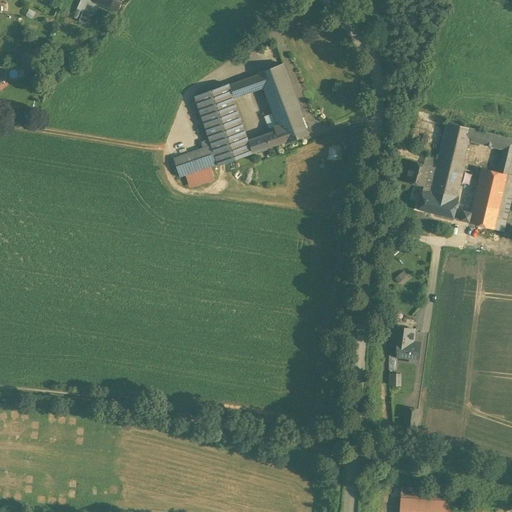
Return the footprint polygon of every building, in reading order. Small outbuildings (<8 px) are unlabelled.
[(81,0),(78,9),(84,12),(88,0),(81,0)] [(95,1),(91,0),(88,0),(84,12),(83,12),(92,16),(98,3),(95,1)] [(123,0),(95,0),(95,1),(98,3),(118,11),(123,0)] [(284,64),(258,74),(258,75),(263,88),(277,126),(304,116),(284,64)] [(258,75),(246,79),(251,92),(263,88),(258,75)] [(229,84),(194,96),(195,97),(195,96),(212,145),(218,164),(218,165),(253,153),(252,153),(252,152),(248,141),(234,98),(242,95),(237,82),(229,85),(229,84)] [(277,126),(275,127),(276,131),(265,135),(269,146),(268,147),(269,147),(286,141),(286,142),(307,134),(303,123),(302,124),(300,119),(304,117),(304,116),(277,126)] [(489,133),(447,122),(438,160),(436,160),(435,164),(437,164),(432,185),(431,189),(431,191),(457,197),(464,167),(463,167),(468,142),(486,146),(489,133)] [(511,138),(489,133),(486,146),(503,150),(511,152),(511,138)] [(265,135),(248,141),(252,152),(268,147),(269,146),(265,135)] [(218,164),(212,145),(174,158),(180,177),(218,164)] [(511,156),(511,152),(503,150),(498,172),(508,174),(511,156)] [(511,156),(508,174),(495,229),(504,232),(511,197),(511,156)] [(431,162),(435,164),(436,160),(425,157),(423,164),(430,166),(431,162)] [(423,164),(411,162),(406,183),(423,187),(425,187),(426,183),(430,166),(423,164)] [(432,185),(437,164),(435,164),(431,162),(430,166),(426,183),(432,185)] [(498,172),(481,168),(471,214),(469,222),(495,229),(508,174),(498,172)] [(457,197),(431,191),(431,189),(425,187),(423,187),(418,209),(453,218),(458,197),(457,197)] [(471,214),(463,212),(461,220),(469,222),(471,214)] [(405,269),(395,278),(402,286),(412,277),(405,269)] [(420,343),(398,340),(396,357),(409,359),(408,362),(417,363),(420,343)] [(390,385),(402,385),(402,373),(390,373),(390,385)] [(418,410),(406,408),(403,426),(416,428),(418,410)] [(455,490),(402,486),(401,496),(454,501),(455,490)] [(453,511),(454,501),(401,496),(399,511),(453,511)]
